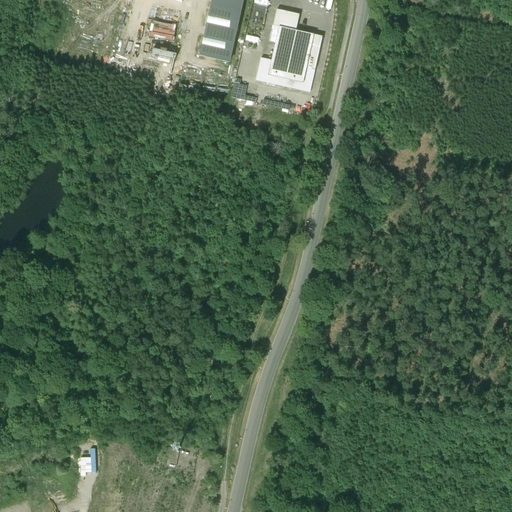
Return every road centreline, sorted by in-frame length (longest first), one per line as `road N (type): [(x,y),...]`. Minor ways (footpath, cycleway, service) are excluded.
road 1 (unclassified): [(233,511),(258,399),(294,303),(363,0)]
road 2 (track): [(59,252),(287,302)]
